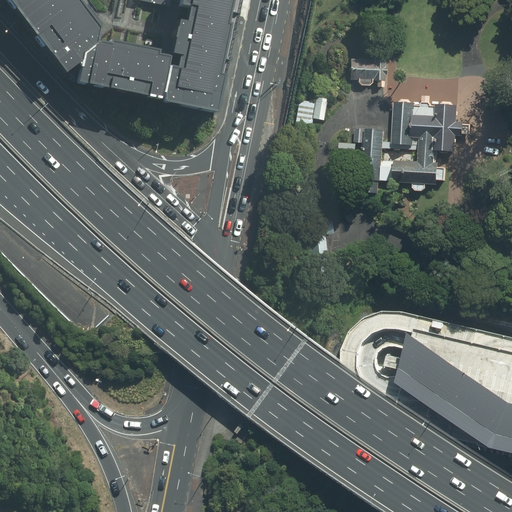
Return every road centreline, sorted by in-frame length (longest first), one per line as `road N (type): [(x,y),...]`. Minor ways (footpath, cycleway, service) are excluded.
road 1 (motorway): [(0,116),(178,283),(331,400),(499,511)]
road 2 (motorway): [(441,511),(312,426),(172,317),(0,155)]
road 3 (motorway): [(189,403),(156,425),(124,425),(39,349)]
road 4 (motorway): [(124,511),(101,445),(39,349)]
road 5 (motorway): [(0,37),(111,149)]
road 6 (primary): [(219,249),(189,403)]
road 7 (motorway): [(111,149),(219,249)]
road 8 (motorway): [(111,149),(165,168),(194,168),(245,136)]
road 9 (primary): [(271,0),(245,136)]
